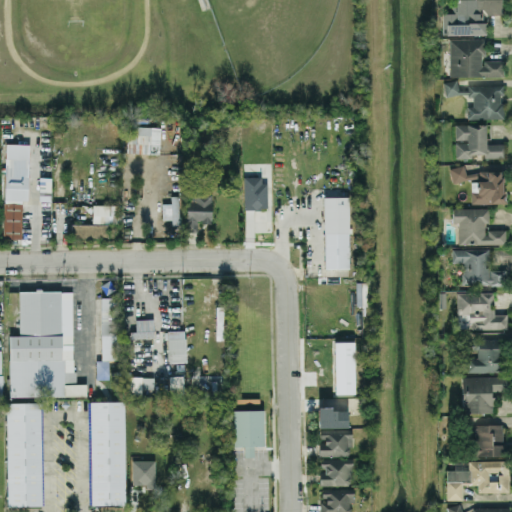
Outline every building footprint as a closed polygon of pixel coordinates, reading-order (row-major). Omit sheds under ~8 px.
[(485,34),(485,14),(501,14),(500,0),(454,0),(455,13),(442,13),(443,34),(485,34)] [(449,76),(501,77),(501,60),(482,60),(483,56),(485,56),(485,39),(450,38),(449,76)] [(467,119),(503,118),(502,93),(504,93),(503,85),(467,86),(468,97),(473,97),(473,106),(467,106),(467,119)] [(486,123),(455,124),(455,141),(455,158),(471,158),(471,154),(485,153),(485,157),(504,157),(503,143),(486,143),(486,123)] [(126,152),(160,153),(161,127),(127,125),(126,152)] [(29,144),(5,143),(3,238),(21,239),(22,200),(28,200),(29,144)] [(503,203),(502,171),(465,172),(465,166),(450,166),(450,181),(470,181),(470,204),(503,203)] [(243,209),(267,209),(267,182),(261,182),(261,176),(244,176),(243,209)] [(211,223),(212,190),(188,189),(186,231),(197,232),(197,222),(211,223)] [(162,219),(171,219),(171,225),(179,225),(178,195),(171,195),(171,203),(162,203),(162,219)] [(348,268),(322,267),(323,196),(348,196),(348,268)] [(93,223),(118,223),(118,204),(93,204),(93,223)] [(458,244),(505,243),(504,230),(487,230),(486,208),(452,208),(452,223),(458,223),(458,244)] [(108,237),(108,223),(71,224),(71,237),(108,237)] [(489,248),(451,249),(451,262),(462,262),(462,285),(505,284),(505,269),(489,269),(489,248)] [(9,396),(64,396),(64,371),(73,371),(72,291),(19,291),(19,335),(9,335),(9,396)] [(508,328),(507,313),(494,313),(494,291),(456,292),(457,314),(470,313),(470,329),(508,328)] [(101,360),(119,359),(118,297),(100,298),(101,360)] [(154,338),(153,319),(135,319),(136,331),(129,331),(130,338),(154,338)] [(186,362),(185,330),(167,330),(168,363),(186,362)] [(502,371),(501,338),(477,339),(478,357),(467,357),(467,372),(502,371)] [(335,394),(356,393),(354,341),(334,342),(335,394)] [(65,396),(86,395),(86,384),(76,384),(76,372),(64,372),(65,396)] [(170,394),(184,393),(183,375),(169,376),(170,394)] [(462,376),(461,412),(492,413),(492,391),(503,391),(503,376),(462,376)] [(123,401),(124,502),(92,503),(90,402),(123,401)] [(40,504),(5,504),(5,402),(40,402),(40,504)] [(347,408),(317,409),(317,427),(347,427),(347,408)] [(233,445),(232,409),(263,409),(264,444),(233,445)] [(473,456),(509,455),(509,444),(502,444),(502,424),(473,425),(473,456)] [(319,456),(349,455),(349,446),(352,446),(351,429),(318,429),(319,456)] [(352,458),(320,458),(320,469),(319,469),(319,485),(353,485),(352,458)] [(132,460),(132,487),(155,486),(154,460),(132,460)] [(446,470),(446,500),(462,500),(462,482),(477,482),(477,492),(507,492),(507,460),(469,460),(469,470),(446,470)] [(320,511),(350,511),(350,502),(353,502),(354,488),(321,488),(320,511)] [(447,506),(448,511),(462,511),(461,503),(447,506)]
